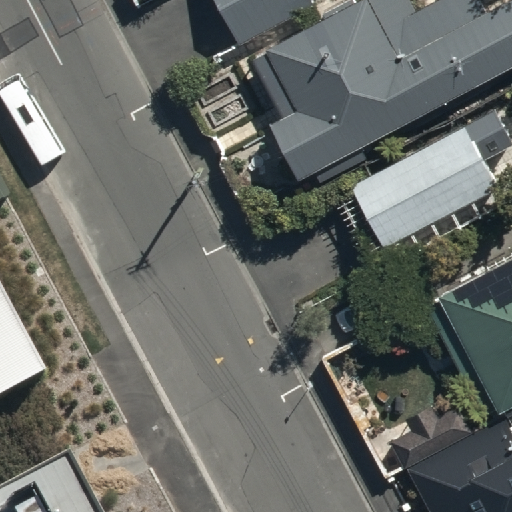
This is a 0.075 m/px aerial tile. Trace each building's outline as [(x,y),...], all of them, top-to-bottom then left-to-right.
[(316,3),(314,0),(220,0),(240,41),(316,3)] [(274,49),(254,59),(281,113),(269,119),(298,177),(319,166),(325,177),(372,154),(365,140),(511,65),(511,0),(496,0),(484,6),(481,0),(429,0),(415,7),(411,0),(351,0),(270,42),(274,49)] [(511,137),(496,107),(352,182),(383,242),(498,183),(484,155),(511,141),(511,137)] [(511,249),(421,300),(484,414),(511,398),(511,249)] [(0,418),(58,387),(0,280),(0,418)] [(141,511),(78,399),(0,442),(0,511),(141,511)] [(410,464),(476,428),(461,399),(437,412),(431,401),(408,416),(414,426),(395,436),(410,464)] [(511,511),(511,418),(509,414),(398,475),(417,511),(511,511)]
